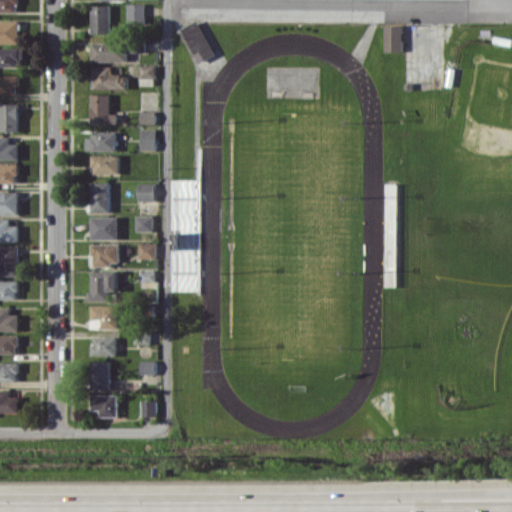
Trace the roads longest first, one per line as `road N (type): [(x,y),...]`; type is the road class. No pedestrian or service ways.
road 1 (residential): [(57,0),(57,431)]
road 2 (motorway): [(511,491),(417,494),(341,511)]
